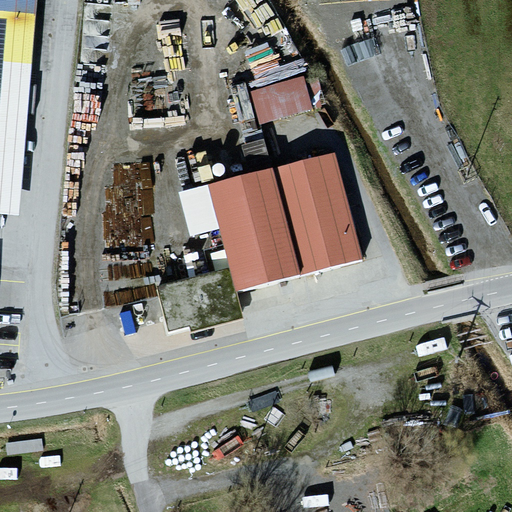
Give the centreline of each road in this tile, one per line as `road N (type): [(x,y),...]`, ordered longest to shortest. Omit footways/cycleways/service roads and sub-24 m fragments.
road 1 (unclassified): [(511,293),(121,391),(0,407)]
road 2 (track): [(121,391),(150,511)]
